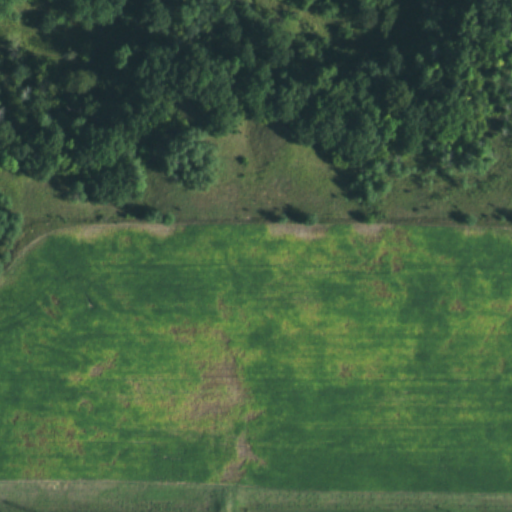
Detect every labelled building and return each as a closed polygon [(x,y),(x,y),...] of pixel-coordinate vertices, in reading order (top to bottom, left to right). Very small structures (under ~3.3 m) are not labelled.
[(492,259),(286,259),(286,270),(493,270),(492,259)] [(287,287),(287,299),(497,298),(497,286),(287,287)] [(285,325),(494,325),(494,313),(285,314),(285,325)] [(492,355),(492,345),(282,345),(282,355),(492,355)] [(492,386),(491,374),(281,375),(281,386),(492,386)] [(491,415),(490,403),(279,404),(279,416),(491,415)] [(279,444),(489,443),(489,430),(279,431),(279,444)]
